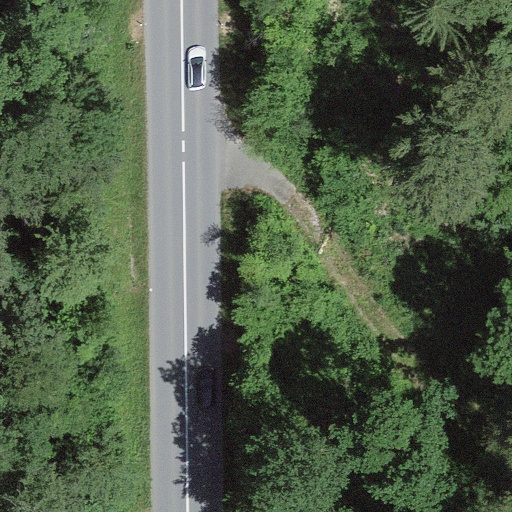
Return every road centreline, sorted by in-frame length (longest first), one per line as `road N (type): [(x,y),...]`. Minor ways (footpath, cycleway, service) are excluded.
road 1 (secondary): [(202,511),(204,264),(188,0)]
road 2 (track): [(511,436),(495,430),(381,317),(192,71)]
